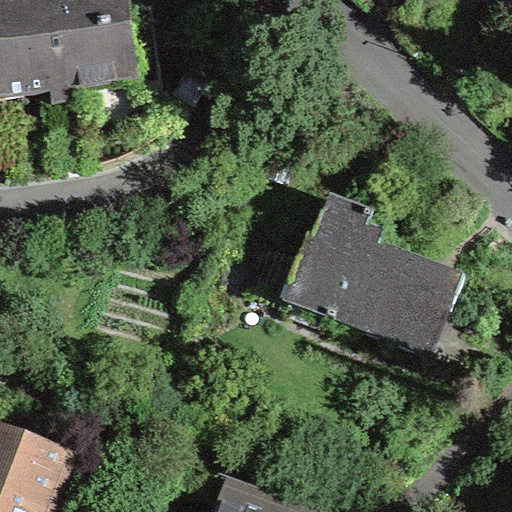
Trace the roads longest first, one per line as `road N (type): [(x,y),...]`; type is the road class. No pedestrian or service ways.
road 1 (residential): [(270,0),(220,117),(171,172),(106,200),(0,217)]
road 2 (residential): [(334,0),(511,180)]
